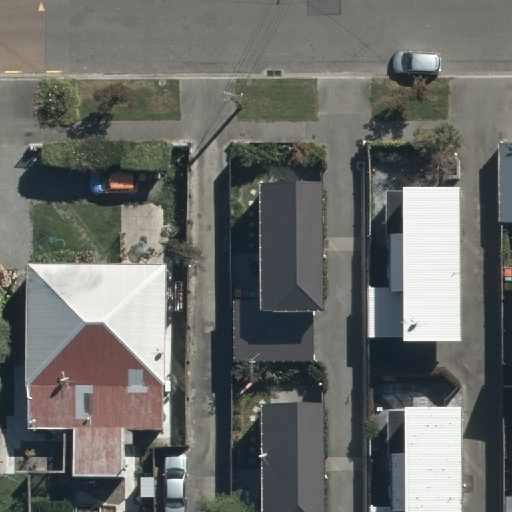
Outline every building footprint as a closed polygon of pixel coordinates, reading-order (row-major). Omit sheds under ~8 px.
[(511,144),(496,145),(495,221),(511,221),(511,144)] [(322,195),(268,195),(268,303),(240,303),(240,362),(314,362),(313,314),(322,314),(322,195)] [(163,432),(164,206),(121,206),(121,265),(31,265),(30,430),(77,430),(77,479),(130,479),(130,431),(163,432)] [(409,359),(465,359),(466,206),(406,206),(405,255),(391,255),(391,308),(409,308),(409,359)] [(322,511),(323,414),(268,415),(268,511),(322,511)] [(466,511),(466,423),(409,423),(409,467),(391,467),(391,511),(466,511)]
